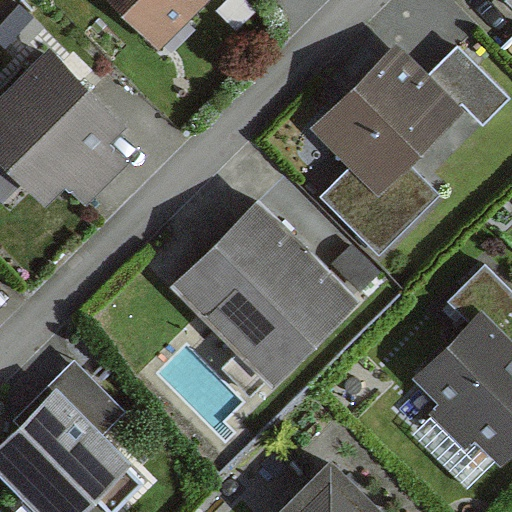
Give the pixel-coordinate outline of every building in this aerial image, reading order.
[(210,0),(111,0),(159,49),(210,0)] [(461,109),(399,44),(317,123),(379,188),(461,109)] [(128,125),(54,48),(0,99),(0,151),(45,198),(63,181),(83,203),(127,161),(110,142),(128,125)] [(262,198),(176,282),(271,381),(358,297),(262,198)] [(473,432),(497,457),(511,442),(511,337),(480,305),(412,369),(440,398),(430,408),(463,442),(473,432)] [(77,355),(0,431),(0,468),(44,511),(104,511),(144,473),(102,432),(128,406),(77,355)] [(384,511),(329,456),(271,511),(384,511)]
